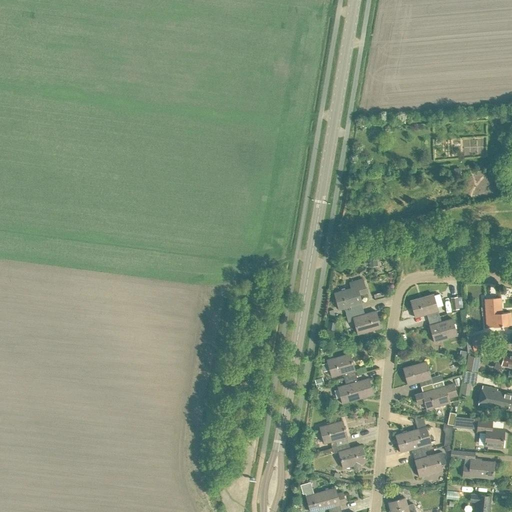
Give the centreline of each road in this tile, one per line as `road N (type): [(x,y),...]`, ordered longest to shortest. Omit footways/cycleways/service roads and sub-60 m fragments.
road 1 (tertiary): [(355,0),(279,441)]
road 2 (residential): [(375,511),(400,290),(419,278),(511,283)]
